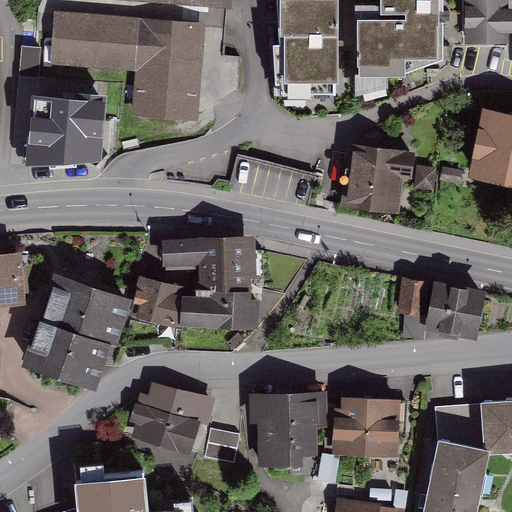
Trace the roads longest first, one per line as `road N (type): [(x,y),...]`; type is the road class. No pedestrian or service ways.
road 1 (residential): [(0,473),(90,397),(154,365),(511,347)]
road 2 (secondary): [(511,273),(171,207),(0,209)]
